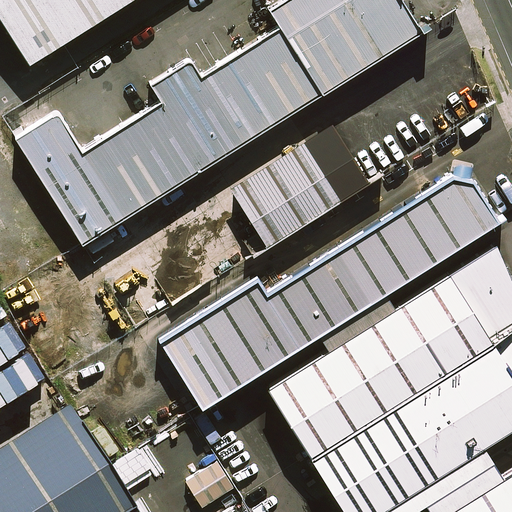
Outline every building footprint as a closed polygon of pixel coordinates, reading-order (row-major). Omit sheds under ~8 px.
[(0,0),(0,15),(25,56),(115,0),(0,0)] [(12,134),(74,233),(422,17),(411,0),(266,0),(277,18),(199,66),(189,50),(149,75),(159,91),(78,141),(56,107),(12,134)] [(365,170),(332,116),(236,176),(269,230),(365,170)] [(146,336),(190,405),(499,214),(464,158),(261,284),(253,270),(146,336)] [(511,321),(511,274),(491,233),(253,381),(299,454),(511,323),(511,321)] [(511,324),(511,323),(299,454),(335,511),(354,511),(511,414),(511,324)] [(0,511),(112,511),(120,508),(55,404),(0,438),(0,511)] [(235,484),(218,459),(185,481),(201,506),(235,484)] [(511,511),(511,459),(429,511),(511,511)]
